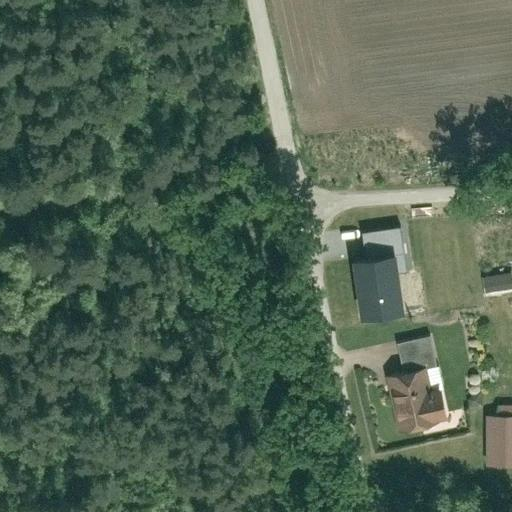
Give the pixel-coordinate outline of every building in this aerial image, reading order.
[(439,223),(438,217),(412,220),(414,237),(416,252),(443,249),(439,223)] [(443,253),(455,252),(453,233),(451,221),(439,223),(443,249),(443,253)] [(476,249),(474,230),(453,233),(455,252),(476,249)] [(401,239),(403,254),(416,252),(414,237),(401,239)] [(401,239),(362,244),(371,314),(410,309),(403,254),(401,239)] [(511,276),(511,269),(481,275),(484,292),(511,286),(511,276)] [(440,359),(434,332),(403,339),(408,366),(432,361),(440,359)] [(408,366),(392,370),(404,426),(438,418),(437,413),(454,410),(448,383),(437,386),(432,361),(408,366)] [(511,410),(491,411),(491,504),(511,504),(511,410)]
